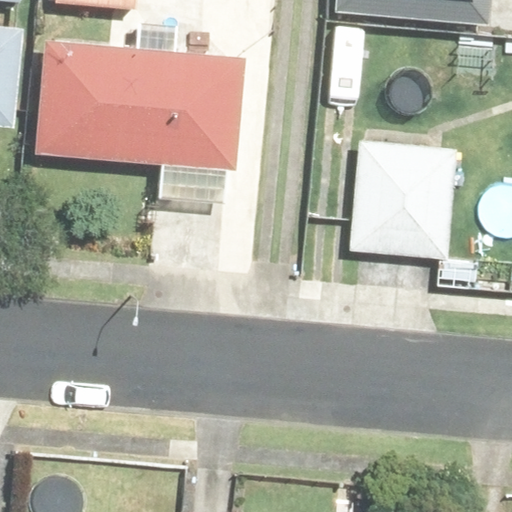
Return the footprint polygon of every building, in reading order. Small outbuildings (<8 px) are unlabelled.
[(91,0),(0,0),(0,53),(88,58),(91,0)] [(445,0),(314,0),(313,33),(444,38),(445,0)] [(365,38),(334,34),(328,92),(360,95),(365,38)] [(188,95),(0,86),(0,203),(182,213),(188,95)] [(445,142),(342,136),(335,260),(438,266),(445,142)]
